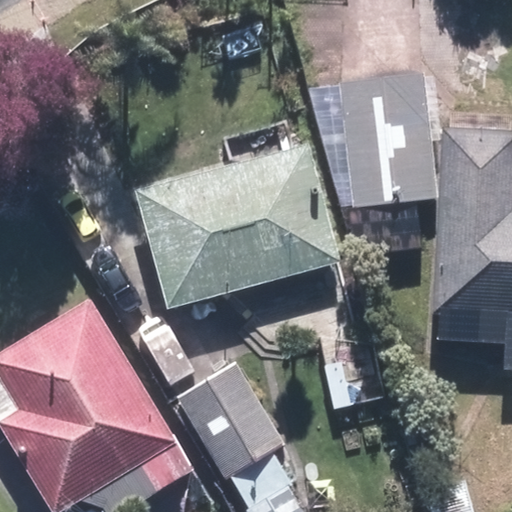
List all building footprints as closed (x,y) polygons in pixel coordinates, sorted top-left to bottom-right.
[(511,213),(503,213),(507,137),(421,133),(416,76),(329,85),(343,212),(427,203),(421,318),(428,318),(426,345),(492,348),(491,372),(511,373),(511,213)] [(299,151),(123,195),(153,314),(329,270),(299,151)] [(79,303),(0,351),(0,397),(11,415),(0,421),(0,447),(40,511),(54,511),(166,444),(79,303)] [(228,367),(168,401),(217,485),(277,451),(228,367)] [(480,511),(465,471),(406,492),(413,511),(480,511)] [(291,511),(280,492),(246,511),(291,511)]
